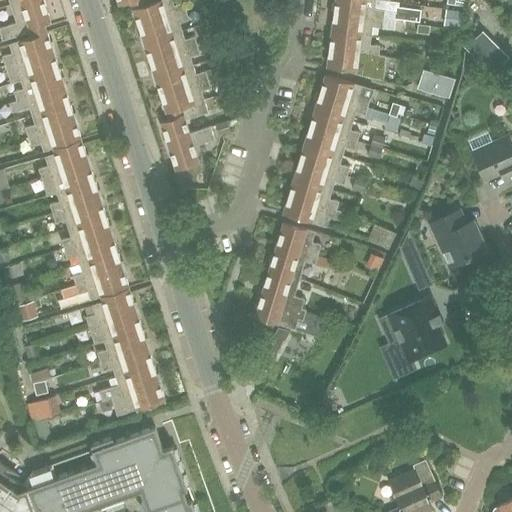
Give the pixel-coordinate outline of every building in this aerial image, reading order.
[(52,21),(44,0),(29,0),(11,6),(17,22),(0,27),(0,32),(3,41),(46,27),(45,23),(52,21)] [(133,8),(158,0),(117,0),(119,5),(130,1),(133,8)] [(138,26),(186,10),(184,2),(174,5),(172,0),(158,0),(133,8),(138,26)] [(399,3),(379,0),(335,0),(334,12),(384,18),(396,20),(420,23),(422,11),(399,8),(399,3)] [(445,9),(444,25),(462,27),(464,11),(445,9)] [(144,43),(182,31),(180,22),(189,19),(186,10),(138,26),(144,43)] [(396,20),(384,18),(334,12),(331,30),(370,35),(371,26),(395,29),(396,20)] [(430,26),(418,24),(417,32),(429,34),(430,26)] [(370,35),(331,30),(329,48),(379,54),(385,56),(387,48),(381,46),(369,44),(370,35)] [(509,57),(483,30),(469,44),(466,42),(465,45),(466,46),(492,73),(509,57)] [(54,49),(48,31),(9,44),(12,53),(3,56),(6,65),(54,49)] [(149,60),(197,45),(195,37),(185,40),(182,31),(144,43),(149,60)] [(155,78),(193,65),(191,56),(200,53),(197,45),(149,60),(155,78)] [(361,75),(384,81),(386,57),(385,56),(379,56),(379,54),(329,48),(327,66),(356,70),(356,73),(361,75)] [(11,82),(21,79),(59,67),(54,49),(6,65),(11,82)] [(419,53),(406,51),(404,60),(417,62),(419,53)] [(160,95),(208,79),(206,71),(196,74),(193,65),(155,78),(160,95)] [(65,85),(59,67),(21,79),(24,88),(14,91),(17,101),(65,85)] [(455,78),(425,67),(417,87),(448,99),(455,78)] [(363,85),(325,74),(320,91),(368,106),(370,97),(361,94),(363,85)] [(211,88),(208,79),(160,95),(166,112),(204,100),(201,91),(211,88)] [(32,116),(71,103),(65,85),(17,101),(10,103),(13,112),(29,107),(32,116)] [(399,104),(401,95),(377,87),(374,96),(399,104)] [(386,124),(389,114),(367,107),(368,106),(320,91),(314,109),(353,120),(355,111),(365,114),(365,117),(386,124)] [(208,112),(204,100),(166,112),(168,118),(161,121),(169,146),(213,132),(211,127),(190,133),(185,119),(208,112)] [(393,102),(389,114),(397,116),(400,105),(393,102)] [(76,120),(71,103),(32,116),(35,124),(25,127),(28,136),(76,120)] [(350,129),(353,120),(314,109),(309,126),(357,140),(360,132),(350,129)] [(82,139),(76,120),(28,136),(31,145),(41,142),(44,151),(82,139)] [(227,121),(216,124),(220,136),(221,135),(231,132),(227,121)] [(357,140),(309,126),(304,143),(342,155),(345,146),(355,149),(357,140)] [(215,139),(213,132),(169,146),(176,169),(199,161),(194,146),(215,139)] [(373,134),(370,144),(381,147),(383,148),(386,138),(373,134)] [(511,144),(509,136),(474,151),(485,177),(509,168),(511,175),(511,144)] [(90,162),(84,143),(45,156),(48,165),(39,168),(42,178),(90,162)] [(340,163),(342,155),(304,143),(299,160),(347,175),(349,166),(340,163)] [(370,144),(367,155),(380,158),(383,148),(381,147),(370,144)] [(347,175),(299,160),(294,178),(332,189),(335,180),(344,183),(347,175)] [(95,179),(90,162),(42,178),(45,187),(54,184),(57,192),(95,179)] [(420,164),(417,175),(426,178),(429,167),(420,164)] [(412,176),(408,185),(421,190),(424,181),(412,176)] [(355,177),(352,188),(364,191),(367,181),(355,177)] [(329,198),(332,189),(294,178),(288,195),(336,209),(339,201),(329,198)] [(101,197),(95,179),(57,192),(59,201),(50,204),(53,213),(101,197)] [(342,211),(336,209),(288,195),(283,213),(322,224),(324,215),(340,220),(342,211)] [(107,216),(101,197),(53,213),(56,222),(65,219),(68,228),(107,216)] [(460,210),(430,223),(442,250),(450,247),(457,263),(486,250),(473,220),(466,223),(460,210)] [(112,233),(107,216),(68,228),(71,237),(62,240),(64,249),(112,233)] [(312,241),(315,231),(283,221),(277,241),(318,253),(321,244),(312,241)] [(397,232),(378,226),(373,241),(392,248),(397,232)] [(118,251),(112,233),(64,249),(67,258),(77,255),(79,263),(118,251)] [(315,262),(318,253),(277,241),(269,268),(300,277),(305,259),(315,262)] [(8,250),(0,251),(0,260),(1,263),(11,260),(8,250)] [(124,269),(118,251),(79,263),(82,272),(73,275),(76,284),(124,269)] [(435,285),(421,252),(405,259),(419,292),(435,285)] [(20,262),(9,265),(13,277),(23,274),(20,262)] [(294,295),(300,277),(269,268),(261,296),(301,308),(304,299),(294,295)] [(130,287),(124,269),(76,284),(79,293),(88,290),(91,300),(130,287)] [(137,310),(131,292),(92,304),(95,313),(86,316),(89,326),(137,310)] [(301,308),(261,296),(255,317),(286,326),(289,315),(298,318),(301,308)] [(389,314),(408,358),(444,343),(433,317),(438,315),(430,296),(389,314)] [(38,316),(33,300),(18,305),(23,320),(38,316)] [(95,343),(104,340),(143,328),(137,310),(89,326),(95,343)] [(149,346),(143,328),(104,340),(107,349),(97,352),(100,361),(149,346)] [(269,342),(260,358),(270,363),(279,347),(269,342)] [(34,344),(25,347),(28,357),(37,355),(34,344)] [(154,364),(149,346),(100,361),(103,370),(113,367),(116,376),(154,364)] [(103,401),(160,382),(154,364),(116,376),(118,385),(99,391),(103,401)] [(45,381),(34,384),(37,395),(48,393),(45,381)] [(127,412),(149,405),(166,400),(160,382),(103,401),(99,402),(103,412),(115,408),(114,406),(124,403),(127,412)] [(60,412),(55,395),(27,403),(32,420),(60,412)] [(0,511),(196,511),(192,499),(188,501),(184,489),(188,488),(173,445),(164,448),(155,426),(115,440),(113,436),(91,444),(97,462),(28,487),(24,484),(27,479),(0,460),(0,511)] [(441,495),(425,459),(412,464),(414,469),(388,480),(400,506),(388,511),(387,511),(425,511),(422,504),(441,495)] [(511,511),(511,497),(499,504),(496,511),(511,511)]
